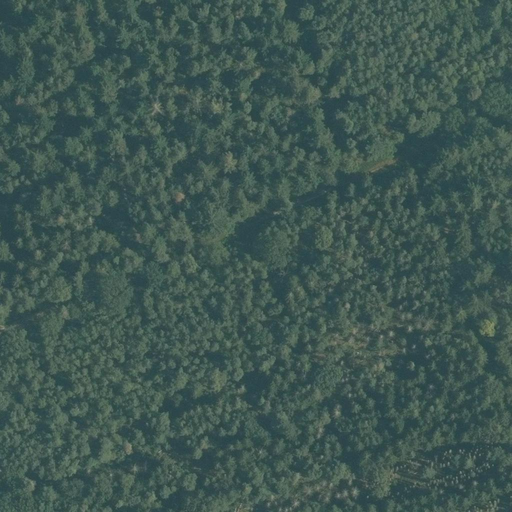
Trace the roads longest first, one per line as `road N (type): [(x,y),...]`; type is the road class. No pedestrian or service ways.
road 1 (track): [(149,268),(511,116)]
road 2 (track): [(149,268),(57,0)]
road 3 (track): [(284,0),(339,188)]
road 4 (track): [(0,334),(118,281)]
